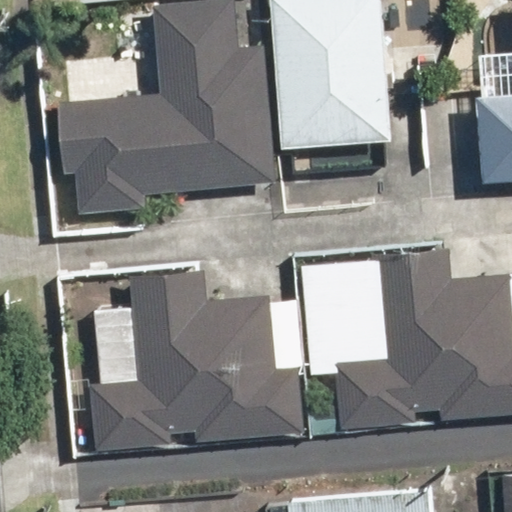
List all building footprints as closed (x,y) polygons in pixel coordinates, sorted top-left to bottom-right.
[(58,94),(63,167),(77,166),(80,209),(149,203),(147,187),(277,178),(266,39),(239,41),(235,0),(165,0),(154,1),(161,87),(58,94)] [(395,135),(386,0),(276,0),(285,142),(395,135)] [(511,87),(477,91),(484,176),(511,173),(511,87)] [(337,355),(342,421),(511,408),(511,264),(451,269),(449,244),(374,250),(382,352),(337,355)] [(93,377),(98,443),(308,427),(303,360),(278,362),(272,286),(208,291),(206,266),(131,272),(139,374),(93,377)] [(441,511),(442,511),(433,511),(430,480),(291,492),(292,511),(441,511)]
